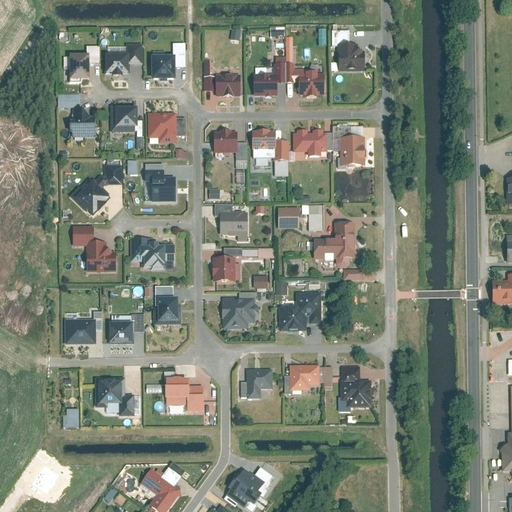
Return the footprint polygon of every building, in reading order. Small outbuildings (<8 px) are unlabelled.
[(286,38),(285,29),(271,29),(272,38),(286,38)] [(233,30),(231,41),(240,42),(242,31),(233,30)] [(338,44),(338,72),(365,72),(365,53),(363,53),(360,48),(355,47),(355,44),(338,44)] [(70,55),(70,79),(89,79),(89,54),(70,55)] [(105,75),(130,75),(129,54),(105,54),(105,75)] [(151,56),(152,79),(176,79),(176,56),(151,56)] [(216,74),(216,98),(241,98),(241,74),(216,74)] [(299,75),(299,96),(325,96),(324,74),(299,75)] [(253,75),(254,97),(278,96),(277,75),(253,75)] [(58,95),(58,109),(80,108),(80,95),(58,95)] [(111,106),(111,133),(137,133),(137,105),(111,106)] [(148,138),(159,138),(159,144),(177,144),(177,113),(148,114),(148,138)] [(96,123),(69,123),(69,130),(73,130),(73,138),(96,138),(96,123)] [(276,151),(276,131),(252,132),(252,152),(276,151)] [(321,158),(321,152),(327,152),(327,134),(323,134),(323,131),(313,131),(313,134),(308,134),(308,131),(297,131),(297,134),(293,134),(293,152),(308,152),(308,158),(321,158)] [(214,132),(214,153),(238,153),(238,132),(214,132)] [(340,138),(340,166),(365,166),(364,137),(340,138)] [(128,176),(139,176),(138,161),(128,162),(128,176)] [(104,165),(104,185),(122,185),(121,164),(104,165)] [(90,176),(70,197),(85,212),(87,210),(94,216),(112,198),(90,176)] [(152,178),(152,203),(177,202),(176,178),(152,178)] [(210,200),(221,200),(221,190),(210,190),(210,200)] [(304,216),(310,216),(310,232),(326,232),(325,206),(304,206),(304,216)] [(278,209),(279,230),(299,229),(299,209),(278,209)] [(249,213),(221,213),(221,235),(229,235),(229,238),(237,238),(237,242),(249,242),(249,213)] [(314,239),(314,260),(336,260),(336,265),(338,268),(346,269),(350,266),(350,258),(354,258),(354,224),(335,224),(335,239),(314,239)] [(166,271),(166,245),(160,245),(160,242),(158,242),(158,239),(130,239),(131,262),(142,262),(142,269),(151,269),(151,271),(166,271)] [(86,242),(86,273),(117,272),(116,252),(112,252),(105,245),(105,242),(86,242)] [(213,258),(214,282),(235,282),(235,258),(213,258)] [(363,271),(344,271),(343,281),(363,281),(363,271)] [(255,290),(269,289),(269,277),(254,278),(255,290)] [(511,282),(490,283),(490,305),(511,304),(511,282)] [(276,297),(288,297),(288,283),(276,283),(276,297)] [(280,308),(280,332),(307,332),(307,318),(309,318),(309,325),(321,325),(321,294),(297,294),(297,308),(280,308)] [(159,298),(159,321),(178,321),(178,298),(159,298)] [(223,330),(249,329),(249,324),(255,324),(255,317),(256,317),(259,315),(260,308),(256,305),(254,305),(254,299),(221,299),(221,323),(223,323),(223,330)] [(65,345),(96,344),(96,320),(65,320),(65,345)] [(109,322),(109,345),(133,344),(133,322),(109,322)] [(311,391),(311,386),(320,386),(320,365),(290,365),(290,391),(311,391)] [(261,400),(261,390),(273,390),(273,370),(248,370),(248,400),(261,400)] [(107,408),(107,404),(119,404),(123,404),(123,396),(123,378),(96,378),(96,404),(96,408),(107,408)] [(189,406),(189,378),(168,378),(168,406),(189,406)] [(341,403),(347,402),(347,409),(371,409),(370,382),(341,382),(341,403)] [(163,394),(163,385),(147,385),(147,394),(163,394)] [(132,396),(123,396),(123,404),(119,404),(119,416),(132,416),(132,396)] [(67,415),(63,415),(63,428),(79,428),(79,409),(66,409),(67,415)] [(261,467),(255,476),(265,483),(264,485),(269,488),(276,478),(261,467)] [(181,478),(168,468),(161,478),(174,487),(181,478)] [(264,485),(265,483),(255,476),(244,468),(239,477),(236,475),(227,487),(230,489),(225,496),(245,510),(250,502),(254,505),(262,494),(259,491),(264,485)] [(141,484),(156,496),(149,506),(151,508),(157,511),(167,511),(178,497),(182,497),(181,487),(174,488),(174,487),(161,478),(151,471),(141,484)] [(111,488),(104,498),(110,503),(118,493),(111,488)] [(114,503),(123,507),(127,498),(117,494),(114,503)]
